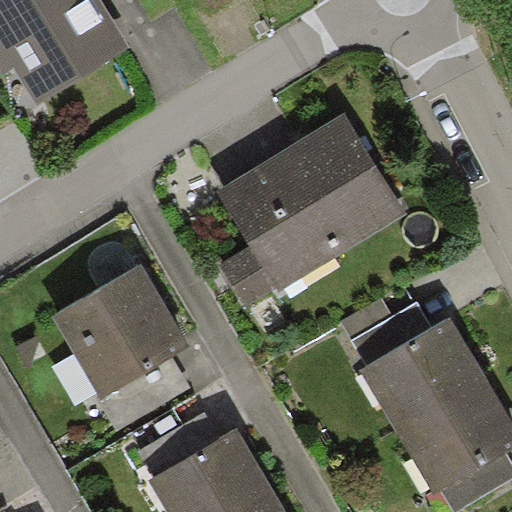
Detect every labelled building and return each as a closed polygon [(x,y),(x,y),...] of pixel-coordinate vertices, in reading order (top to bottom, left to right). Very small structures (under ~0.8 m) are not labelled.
[(0,0),(0,70),(4,78),(15,73),(37,108),(131,52),(99,0),(0,0)] [(217,195),(250,248),(220,267),(245,308),(275,289),(278,294),(406,215),(345,117),(217,195)] [(53,320),(101,403),(174,362),(190,352),(142,269),(53,320)] [(434,333),(405,284),(341,322),(369,372),(434,333)] [(397,436),(487,384),(452,324),(434,333),(369,372),(362,375),(397,436)] [(190,389),(174,362),(101,403),(117,430),(190,389)] [(511,427),(487,384),(397,436),(434,499),(443,495),(508,456),(511,454),(511,427)] [(159,481),(221,444),(204,416),(142,454),(159,481)] [(164,511),(250,511),(273,499),(235,435),(221,444),(159,481),(150,487),(164,511)] [(462,511),(511,482),(511,463),(508,456),(443,495),(453,511),(462,511)] [(281,511),(273,499),(250,511),(281,511)]
